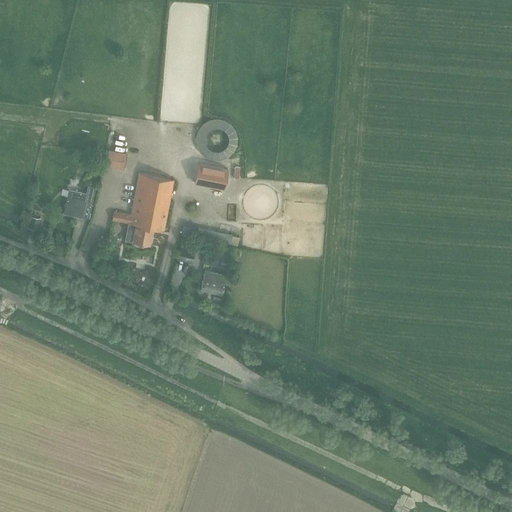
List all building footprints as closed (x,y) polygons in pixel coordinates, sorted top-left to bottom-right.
[(107,156),(105,166),(123,169),(126,157),(126,153),(108,149),(107,156)] [(199,163),(195,182),(224,188),(227,169),(199,163)] [(131,215),(114,212),(113,219),(136,223),(133,242),(149,245),(153,227),(163,229),(173,179),(140,172),(131,215)] [(64,214),(89,219),(95,187),(89,186),(87,193),(69,190),(64,214)] [(30,216),(27,228),(34,229),(36,224),(39,224),(40,218),(30,216)] [(184,225),(182,235),(193,237),(195,227),(184,225)] [(198,227),(196,237),(230,244),(231,235),(231,234),(198,227)] [(196,242),(183,239),(178,259),(191,262),(196,242)] [(205,271),(200,289),(222,294),(225,282),(224,282),(226,276),(205,271)]
